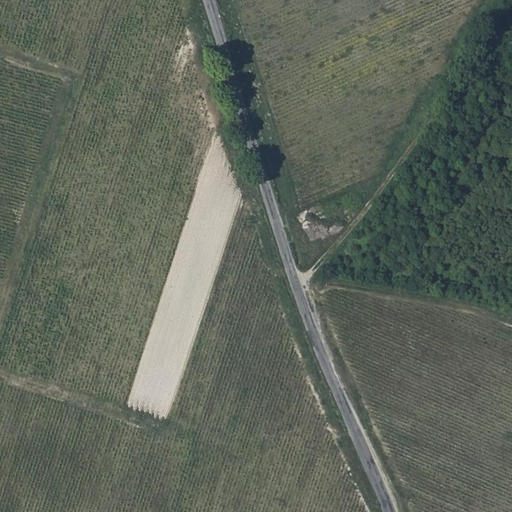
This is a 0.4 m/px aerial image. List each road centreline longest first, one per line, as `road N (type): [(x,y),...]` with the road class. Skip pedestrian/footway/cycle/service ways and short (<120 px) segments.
road 1 (unclassified): [(388,511),(295,287),(211,0)]
road 2 (track): [(295,287),(370,206),(511,24)]
